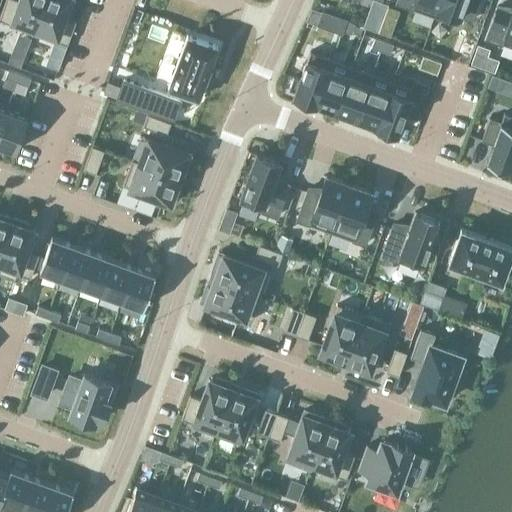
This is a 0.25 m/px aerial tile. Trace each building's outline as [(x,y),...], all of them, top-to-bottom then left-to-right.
[(19,0),(6,0),(0,16),(0,19),(34,32),(36,28),(35,28),(44,0),(19,0)] [(44,0),(35,28),(36,28),(56,36),(55,40),(67,44),(76,21),(65,16),(70,0),(44,0)] [(398,0),(397,3),(435,16),(440,0),(398,0)] [(472,20),(478,0),(440,0),(435,16),(457,25),(460,15),(472,20)] [(511,10),(498,6),(487,38),(511,46),(511,10)] [(323,12),(319,24),(342,32),(342,30),(346,20),(323,12)] [(346,20),(342,30),(352,33),(355,24),(346,20)] [(187,35),(168,87),(198,98),(217,46),(187,35)] [(375,38),(371,47),(381,51),(384,41),(375,37),(375,38)] [(384,41),(381,51),(390,54),(393,44),(384,41)] [(315,104),(332,59),(310,51),(306,64),(302,74),(300,79),(294,76),(289,89),(296,92),(294,96),(315,104)] [(336,110),(352,66),(332,59),(315,104),(316,104),(317,103),(336,110)] [(438,74),(440,68),(442,62),(435,60),(431,71),(438,74)] [(356,118),(372,74),(352,66),(336,110),(356,118)] [(20,74),(8,70),(6,77),(17,81),(20,74)] [(20,74),(17,81),(28,86),(31,78),(20,74)] [(376,126),(393,81),(372,74),(356,118),(376,125),(375,125),(376,126)] [(502,78),(492,74),(488,86),(498,89),(502,78)] [(124,80),(117,98),(173,119),(180,100),(124,80)] [(416,117),(428,86),(415,81),(413,88),(393,81),(376,126),(398,134),(405,113),(416,117)] [(136,109),(132,120),(144,124),(143,126),(167,134),(171,122),(148,114),(136,109)] [(7,110),(0,128),(0,144),(16,151),(28,117),(7,110)] [(482,140),(493,144),(487,160),(486,161),(488,162),(510,170),(511,164),(511,115),(504,112),(501,121),(490,117),(482,140)] [(140,162),(139,163),(179,177),(184,166),(187,167),(192,154),(148,138),(140,162)] [(92,146),(84,169),(96,174),(104,150),(92,146)] [(261,155),(257,154),(256,157),(255,156),(254,157),(255,158),(254,162),(253,162),(252,163),(253,163),(248,177),(247,177),(247,178),(248,178),(244,189),(243,189),(242,190),(243,190),(239,202),(277,216),(289,184),(274,179),(280,162),(275,160),(276,160),(275,159),(274,160),(269,158),(269,157),(268,157),(268,158),(262,156),(263,155),(261,154),(261,155)] [(132,159),(123,185),(142,192),(140,196),(157,202),(159,198),(174,204),(179,191),(175,189),(179,177),(139,163),(140,162),(132,159)] [(331,232),(349,183),(327,175),(320,192),(309,188),(298,220),(331,232)] [(365,244),(376,212),(365,208),(371,191),(349,183),(331,232),(365,244)] [(439,220),(415,212),(409,229),(394,223),(382,255),(421,269),(439,220)] [(0,213),(0,254),(14,217),(13,217),(12,218),(0,213)] [(14,217),(0,254),(0,262),(19,269),(18,273),(30,278),(39,254),(27,250),(35,230),(29,228),(30,223),(14,217)] [(450,260),(449,262),(451,262),(500,280),(502,281),(503,279),(502,279),(511,252),(511,246),(494,240),(481,235),(481,236),(463,229),(461,228),(460,230),(461,230),(450,260)] [(52,236),(40,270),(61,278),(73,244),(71,243),(70,242),(70,243),(66,241),(65,241),(52,236)] [(73,244),(61,278),(81,285),(94,251),(91,250),(90,250),(86,249),(86,248),(85,248),(73,244)] [(259,244),(255,256),(278,265),(283,253),(259,244)] [(94,251),(81,285),(102,292),(114,259),(102,255),(102,254),(101,254),(97,253),(97,252),(96,252),(94,251)] [(213,270),(210,277),(261,295),(271,271),(219,252),(212,270),(213,270)] [(114,259),(102,292),(122,300),(134,266),(131,265),(132,265),(131,265),(127,264),(127,263),(126,263),(114,259)] [(134,266),(122,300),(143,308),(155,274),(143,269),(142,269),(138,268),(138,267),(137,267),(134,266)] [(207,283),(201,301),(252,320),(261,295),(210,277),(208,283),(207,283)] [(447,287),(428,280),(420,302),(438,309),(447,287)] [(338,304),(319,356),(337,363),(337,362),(344,364),(362,313),(338,304)] [(35,313),(47,317),(49,309),(38,305),(35,313)] [(293,307),(284,331),(296,335),(304,311),(293,307)] [(47,317),(58,321),(61,314),(49,309),(47,317)] [(304,311),(296,335),(308,339),(316,316),(304,311)] [(362,313),(344,364),(350,367),(368,374),(374,359),(378,361),(385,342),(381,341),(387,322),(362,313)] [(78,320),(75,328),(87,332),(89,324),(78,320)] [(99,328),(96,335),(107,339),(110,332),(99,328)] [(421,329),(411,357),(424,362),(413,392),(430,398),(430,396),(445,401),(461,355),(432,344),(435,334),(421,329)] [(108,339),(119,343),(122,336),(110,332),(108,339)] [(395,348),(386,371),(398,376),(407,352),(395,348)] [(40,366),(31,388),(46,394),(55,371),(40,366)] [(67,376),(59,398),(71,403),(68,412),(72,414),(70,420),(87,426),(89,420),(94,422),(96,415),(102,417),(108,400),(103,398),(109,381),(83,371),(79,380),(67,376)] [(190,395),(182,418),(193,422),(192,426),(215,435),(234,384),(234,383),(217,377),(215,381),(209,379),(202,399),(190,395)] [(234,384),(215,435),(239,444),(258,393),(234,384)] [(265,408),(256,432),(268,436),(277,412),(265,408)] [(304,410),(286,461),(311,470),(314,462),(313,462),(328,418),(304,410)] [(277,412),(268,436),(280,440),(289,417),(277,412)] [(328,418),(313,462),(314,462),(334,470),(333,474),(346,478),(355,455),(343,451),(350,431),(344,428),(346,424),(328,418)] [(367,445),(358,469),(370,473),(368,480),(396,490),(402,473),(406,475),(411,460),(408,458),(411,448),(407,447),(407,446),(406,446),(406,447),(398,444),(398,443),(397,443),(393,442),(392,444),(382,440),(379,449),(367,445)] [(161,451),(159,458),(170,462),(171,459),(173,455),(161,451)] [(171,459),(170,462),(181,466),(184,459),(173,455),(171,459)] [(10,474),(0,500),(0,502),(20,509),(32,476),(29,475),(29,474),(28,475),(24,473),(23,473),(11,468),(9,474),(10,474)] [(0,503),(0,502),(0,500),(10,474),(9,474),(0,470),(0,503)] [(200,472),(197,479),(208,483),(211,476),(200,472)] [(32,476),(20,509),(27,511),(41,511),(52,483),(40,479),(41,479),(40,478),(40,479),(35,477),(36,477),(35,477),(32,476)] [(211,476),(208,483),(219,488),(222,480),(211,476)] [(52,483),(41,511),(65,511),(71,499),(71,498),(73,491),(61,486),(60,486),(56,485),(56,484),(55,484),(52,483)] [(240,487),(237,494),(249,498),(251,491),(240,487)] [(136,488),(127,511),(151,511),(158,496),(136,488)] [(249,498),(260,502),(263,495),(251,491),(249,498)] [(158,496),(151,511),(174,511),(178,503),(158,496)] [(178,503),(174,511),(197,511),(198,511),(178,503)]
